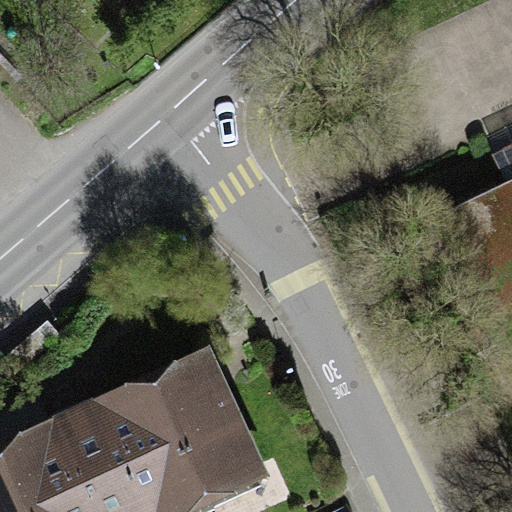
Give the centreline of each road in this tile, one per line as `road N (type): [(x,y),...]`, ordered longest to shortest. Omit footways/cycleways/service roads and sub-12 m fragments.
road 1 (residential): [(406,511),(290,278),(184,101)]
road 2 (primary): [(184,101),(0,262)]
road 3 (primary): [(293,0),(184,101)]
